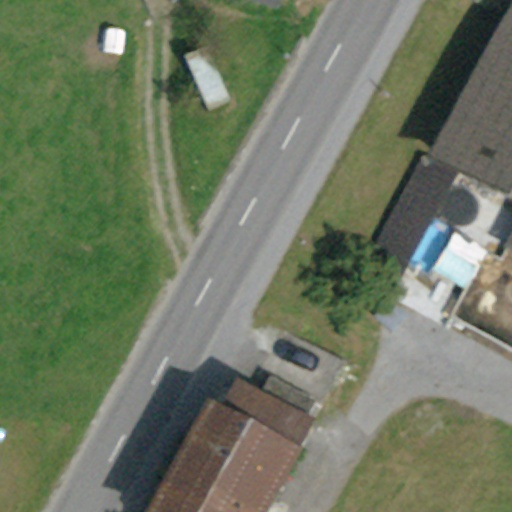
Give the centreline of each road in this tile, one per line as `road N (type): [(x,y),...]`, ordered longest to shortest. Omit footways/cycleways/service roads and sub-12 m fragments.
road 1 (primary): [(361,0),(80,511)]
road 2 (track): [(209,275),(185,249),(164,199),(158,14)]
